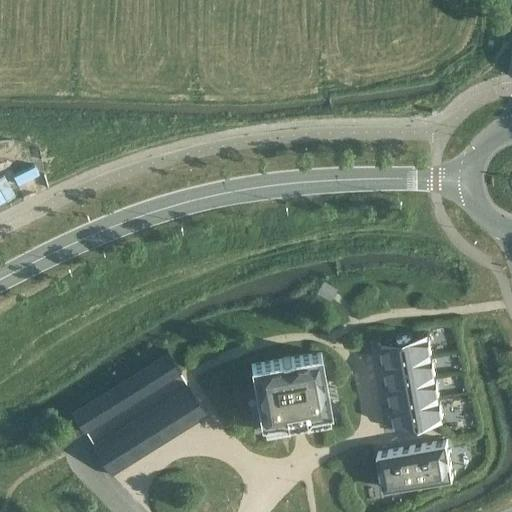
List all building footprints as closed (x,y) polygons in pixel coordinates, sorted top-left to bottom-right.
[(428,332),(381,340),(385,363),(432,355),(428,332)] [(251,364),(261,422),(289,417),(294,420),(300,419),(303,415),(331,410),(321,352),(251,364)] [(436,376),(432,355),(385,363),(389,384),(436,376)] [(440,397),(436,376),(389,384),(393,405),(440,397)] [(444,419),(440,397),(393,405),(397,428),(444,419)] [(201,404),(195,408),(201,418),(208,414),(201,404)] [(201,418),(195,408),(188,412),(195,422),(201,418)] [(195,422),(188,412),(182,416),(189,426),(195,422)] [(189,426),(182,416),(176,420),(182,430),(189,426)] [(182,430),(176,420),(170,424),(176,434),(182,430)] [(176,434),(170,424),(164,427),(170,438),(176,434)] [(170,438),(164,427),(157,431),(164,442),(170,438)] [(164,442),(157,431),(151,435),(158,445),(164,442)] [(158,445),(151,435),(142,441),(148,451),(158,445)] [(447,439),(413,445),(419,481),(454,475),(447,439)] [(139,457),(148,451),(142,441),(133,447),(139,457)] [(419,481),(413,445),(378,451),(384,487),(419,481)] [(130,463),(139,457),(133,447),(123,453),(130,463)] [(130,463),(123,453),(114,458),(121,469),(130,463)] [(121,469),(114,458),(105,464),(111,474),(121,469)]
